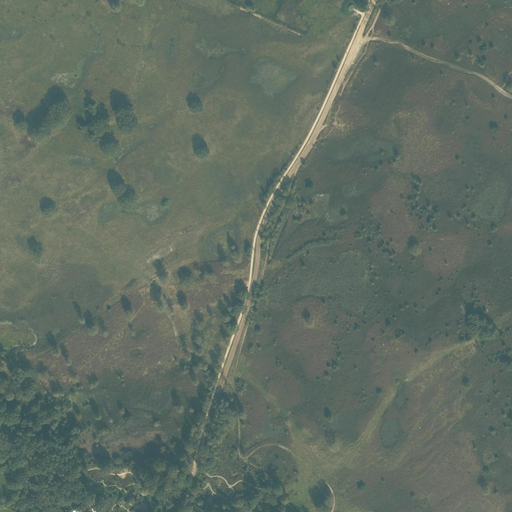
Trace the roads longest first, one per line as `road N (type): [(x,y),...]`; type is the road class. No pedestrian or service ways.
road 1 (track): [(357,37),(265,218),(251,294),(187,502)]
road 2 (track): [(331,511),(325,479),(279,445),(238,453),(233,371),(295,166)]
road 3 (track): [(511,96),(478,75),(357,37)]
road 4 (track): [(220,371),(184,348),(153,279)]
